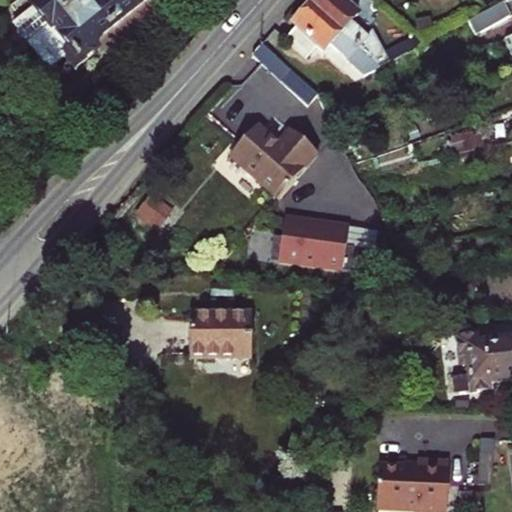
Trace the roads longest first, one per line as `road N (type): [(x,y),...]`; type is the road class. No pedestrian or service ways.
road 1 (secondary): [(262,0),(2,290)]
road 2 (unknown): [(226,39),(332,145),(337,168),(312,209)]
